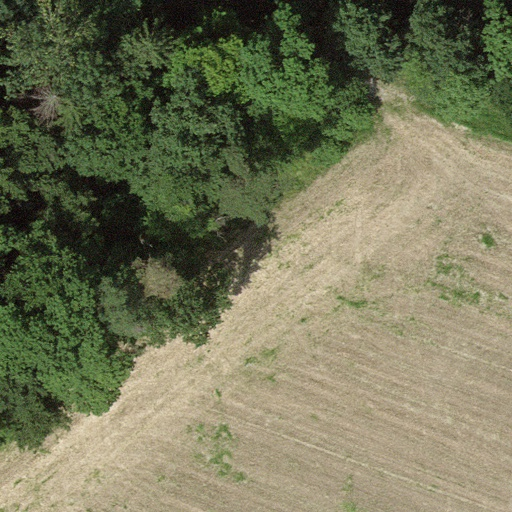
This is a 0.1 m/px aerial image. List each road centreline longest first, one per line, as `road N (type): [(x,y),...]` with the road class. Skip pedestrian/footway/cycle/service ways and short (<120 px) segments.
road 1 (track): [(0,418),(156,262),(399,77),(511,112)]
road 2 (track): [(399,77),(131,0)]
